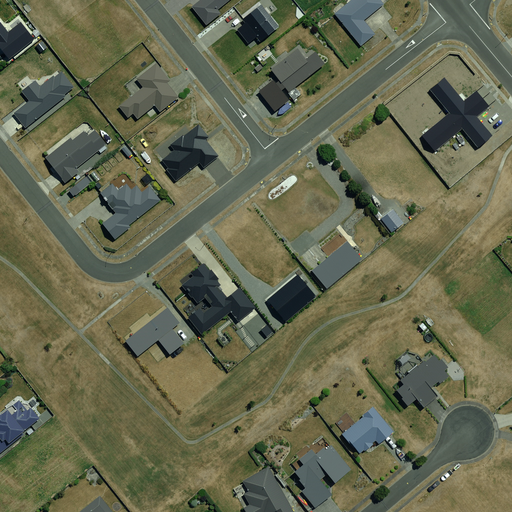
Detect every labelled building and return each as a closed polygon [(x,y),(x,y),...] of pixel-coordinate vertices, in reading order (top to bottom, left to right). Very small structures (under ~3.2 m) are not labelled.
[(202,0),(190,12),(202,27),(235,0),(202,0)] [(254,0),(253,0),(241,11),(247,18),(235,29),(245,40),(257,30),(261,35),(275,23),(254,0)] [(379,0),(348,0),(332,13),(357,44),(374,31),(363,18),(382,3),(379,0)] [(0,52),(6,60),(34,38),(17,17),(5,27),(0,21),(0,52)] [(305,45),(273,68),(287,87),(325,60),(317,49),(311,53),(305,45)] [(145,87),(120,107),(133,122),(153,105),(158,111),(181,92),(174,83),(158,64),(139,80),(145,87)] [(12,114),(22,128),(72,90),(62,77),(47,89),(41,80),(30,87),(36,95),(12,114)] [(439,120),(419,137),(432,152),(455,133),(471,152),(490,136),(472,115),(487,103),(474,89),(459,102),(441,81),(421,98),(439,120)] [(87,123),(43,157),(60,179),(104,146),(87,123)] [(100,220),(109,232),(156,196),(149,185),(106,184),(97,191),(111,209),(100,220)] [(393,204),(379,214),(390,229),(404,219),(393,204)] [(310,267),(324,285),(361,255),(347,238),(310,267)] [(202,264),(178,282),(195,304),(206,295),(211,302),(189,319),(200,333),(229,311),(236,321),(255,307),(240,289),(229,298),(202,264)] [(300,276),(263,302),(277,319),(314,292),(300,276)] [(168,307),(126,341),(137,355),(159,338),(170,352),(180,344),(170,331),(180,323),(168,307)] [(435,354),(396,384),(411,403),(419,396),(426,405),(441,394),(435,387),(451,375),(435,354)] [(0,446),(33,422),(16,399),(0,410),(0,446)] [(372,407),(340,432),(360,458),(393,433),(372,407)] [(329,443),(286,474),(311,507),(333,491),(326,482),(347,467),(329,443)] [(290,511),(268,467),(238,482),(243,492),(239,494),(246,507),(240,510),(241,511),(290,511)] [(106,511),(98,501),(84,511),(106,511)]
